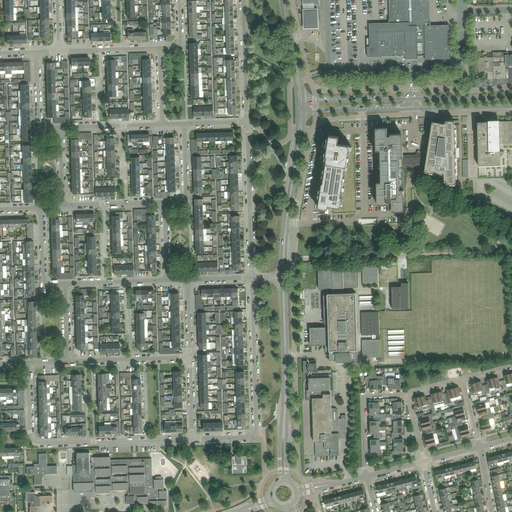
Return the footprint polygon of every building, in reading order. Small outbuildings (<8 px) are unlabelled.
[(389,21),(389,23),(369,23),(370,46),(367,47),(367,56),(372,56),(372,57),(397,56),(397,55),(400,55),(400,56),(401,56),(401,55),(405,55),(405,59),(415,58),(418,58),(417,55),(421,55),(425,55),(425,58),(425,60),(450,59),(450,48),(449,25),(430,25),(430,24),(429,22),(428,0),(388,0),(389,19),(389,21)] [(318,7),(303,8),(303,28),(319,27),(318,7)] [(198,31),(190,31),(190,37),(194,37),(194,39),(202,39),(202,35),(198,35),(198,31)] [(506,55),(506,52),(505,52),(505,53),(502,53),(502,52),(493,52),(493,57),(493,72),(493,79),(475,80),(475,87),(482,87),(488,86),(494,86),(500,85),(507,84),(506,55)] [(493,72),(493,57),(478,58),(478,73),(493,72)] [(24,70),(24,67),(30,67),(30,62),(24,62),(21,62),(21,61),(18,61),(18,62),(18,70),(24,70)] [(416,156),(402,156),(402,165),(414,167),(414,168),(415,169),(418,170),(418,169),(418,168),(425,169),(424,169),(424,172),(433,173),(434,171),(444,173),(444,182),(446,182),(446,184),(456,184),(455,176),(456,176),(456,157),(455,157),(455,147),(456,147),(455,129),(454,121),(445,121),(445,124),(441,124),(441,123),(432,121),(431,126),(431,129),(430,133),(430,136),(429,140),(429,143),(428,147),(427,150),(427,155),(420,156),(420,155),(420,154),(417,153),(417,154),(416,153),(416,156)] [(500,165),(500,157),(502,157),(504,152),(500,152),(500,143),(511,143),(511,121),(477,122),(478,165),(500,165)] [(402,165),(402,156),(402,146),(402,134),(390,134),(390,136),(387,136),(387,134),(387,128),(375,128),(375,139),(375,143),(376,152),(376,177),(377,177),(378,176),(378,183),(376,183),(377,194),(377,195),(377,203),(378,203),(381,203),(381,205),(389,204),(389,203),(389,202),(391,202),(391,203),(391,211),(404,211),(403,201),(403,182),(402,165)] [(82,142),(82,139),(80,139),(78,139),(77,139),(76,133),(73,133),(71,134),(71,139),(71,145),(79,145),(78,142),(82,142)] [(152,143),(152,136),(149,136),(149,134),(143,134),(143,142),(149,142),(149,143),(152,143)] [(329,135),(318,208),(328,209),(328,206),(340,208),(346,167),(347,167),(350,145),(338,144),(339,137),(329,135)] [(145,193),(141,193),(141,191),(141,187),(133,187),(133,193),(136,193),(136,196),(141,196),(145,196),(145,193)] [(153,191),(153,187),(149,187),(147,187),(145,187),(145,189),(147,189),(147,191),(148,196),(151,196),(151,194),(153,194),(153,191)] [(301,208),(308,209),(310,189),(304,188),(301,208)] [(120,222),(119,219),(122,219),(123,218),(123,212),(115,212),(115,216),(111,216),(112,222),(120,222)] [(235,214),(228,214),(229,222),(232,222),(240,222),(239,216),(235,216),(235,214)] [(156,269),(156,263),(146,263),(146,269),(152,269),(152,271),(153,273),(156,273),(156,269)] [(220,268),(220,274),(235,274),(235,270),(241,270),(241,264),(233,264),(233,267),(230,267),(230,270),(225,270),(225,268),(220,268)] [(362,266),(363,283),(378,283),(378,265),(362,266)] [(315,329),(311,329),(312,344),(315,344),(318,344),(321,344),(324,344),(325,344),(326,350),(326,351),(330,351),(330,353),(329,353),(330,361),(331,360),(357,359),(357,360),(358,359),(358,352),(357,352),(357,349),(358,349),(356,294),(356,293),(343,293),(343,290),(343,289),(344,289),(344,288),(357,287),(356,266),(318,267),(319,289),(331,288),(332,293),(328,293),(328,295),(327,295),(324,295),(325,328),(324,328),(321,329),(318,329),(315,329)] [(392,287),(392,309),(409,308),(409,283),(401,283),(401,287),(392,287)] [(35,295),(35,289),(27,289),(24,289),(24,298),(31,298),(30,295),(35,295)] [(154,292),(154,290),(151,290),(151,289),(148,289),(148,290),(148,298),(152,298),(152,301),(157,301),(156,292),(154,292)] [(136,293),(132,293),(132,301),(136,301),(136,302),(139,301),(139,303),(137,304),(138,309),(143,309),(142,298),(142,290),(136,290),(136,293)] [(360,310),(375,310),(375,290),(359,290),(360,310)] [(35,308),(35,301),(32,301),(32,299),(24,299),(24,304),(24,308),(28,308),(35,308)] [(140,313),(137,313),(137,320),(144,319),(147,319),(147,311),(140,311),(140,313)] [(361,312),(362,335),(380,334),(379,312),(361,312)] [(388,330),(389,355),(405,355),(404,350),(405,350),(404,329),(388,330)] [(380,339),(362,340),(362,357),(380,357),(380,339)] [(88,343),(85,343),(77,343),(77,349),(84,349),(84,351),(88,351),(88,350),(88,343)] [(307,361),(303,361),(303,366),(304,366),(304,368),(303,368),(303,373),(307,373),(309,373),(310,373),(315,373),(315,371),(317,371),(316,363),(315,363),(315,360),(310,361),(309,361),(307,361)] [(132,385),(140,384),(140,372),(132,372),(132,379),(129,379),(130,385),(132,385)] [(381,380),(376,380),(376,388),(376,389),(378,389),(382,389),(382,385),(385,385),(385,376),(385,374),(383,374),(383,376),(382,376),(381,377),(381,380)] [(401,379),(394,379),(395,388),(395,389),(397,388),(401,388),(401,385),(404,384),(404,379),(403,374),(400,374),(401,379)] [(511,383),(509,374),(504,375),(505,380),(502,380),(504,389),(507,388),(506,384),(511,383)] [(49,384),(49,381),(46,381),(43,381),(43,375),(38,375),(39,387),(46,387),(46,384),(49,384)] [(366,378),(365,378),(365,382),(367,382),(367,386),(370,386),(370,389),(374,389),(376,389),(376,388),(376,380),(376,375),(373,375),(373,377),(370,377),(366,377),(366,378)] [(385,376),(385,385),(388,385),(388,389),(393,389),(395,389),(395,388),(394,379),(394,376),(385,376)] [(344,438),(346,438),(346,415),(341,415),(341,419),(339,419),(338,412),(338,411),(338,410),(337,409),(336,408),(335,408),(334,408),(331,408),(331,394),(330,394),(330,390),(331,390),(330,377),(308,378),(309,391),(307,391),(307,400),(312,400),(314,442),(315,441),(316,456),(340,455),(339,437),(344,437),(344,438)] [(504,387),(502,380),(499,381),(498,377),(492,378),(495,387),(495,390),(501,389),(501,390),(504,389),(504,387)] [(495,387),(492,378),(487,380),(488,384),(485,385),(487,392),(490,391),(489,388),(495,387)] [(481,381),(476,382),(475,382),(478,391),(481,390),(482,393),(487,392),(485,385),(482,385),(481,381)] [(464,397),(462,391),(460,391),(459,387),(457,387),(457,386),(453,387),(455,397),(461,396),(461,398),(464,397)] [(12,388),(12,396),(18,396),(18,393),(24,392),(24,388),(18,388),(15,388),(15,387),(12,387),(12,388)] [(455,397),(453,387),(449,388),(450,389),(448,390),(449,394),(446,395),(448,404),(452,403),(451,398),(455,397)] [(448,404),(446,395),(443,396),(442,391),(436,393),(438,401),(439,404),(444,403),(445,405),(448,404)] [(439,404),(438,401),(436,393),(435,393),(435,392),(432,393),(431,394),(432,398),(429,399),(431,407),(433,413),(436,412),(434,405),(439,404)] [(425,395),(419,397),(422,406),(423,410),(430,408),(430,407),(431,407),(429,399),(426,400),(425,395)] [(398,401),(398,398),(390,399),(390,402),(392,402),(393,406),(389,406),(389,405),(386,405),(386,408),(393,408),(402,407),(402,401),(398,401)] [(369,402),(369,407),(369,408),(379,408),(378,402),(383,402),(383,399),(374,399),(374,402),(369,402)] [(487,408),(485,403),(489,402),(489,399),(480,401),(481,404),(476,405),(477,405),(475,406),(476,410),(478,410),(487,408)] [(398,414),(402,414),(402,407),(393,408),(393,413),(386,413),(386,417),(391,417),(399,417),(398,414)] [(465,414),(463,408),(456,410),(455,407),(448,409),(449,412),(455,411),(456,416),(465,414)] [(493,412),(492,413),(490,407),(487,408),(478,410),(479,416),(484,415),(484,418),(494,415),(493,412)] [(379,414),(379,408),(369,408),(369,415),(373,415),(373,418),(386,417),(386,413),(379,414)] [(431,423),(429,417),(433,416),(432,413),(429,414),(429,417),(420,419),(420,421),(419,421),(420,425),(431,423)] [(453,422),(448,423),(449,427),(452,426),(462,423),(462,420),(466,419),(465,414),(456,416),(452,417),(453,422)] [(489,420),(495,418),(494,415),(484,418),(485,420),(481,421),(482,427),(491,425),(489,420)] [(379,427),(379,421),(381,421),(381,417),(373,418),(373,421),(370,421),(370,427),(379,427)] [(399,420),(399,417),(391,417),(391,420),(393,420),(393,426),(403,426),(402,420),(399,420)] [(19,425),(19,422),(17,422),(17,420),(13,420),(13,422),(13,430),(25,430),(25,425),(19,425)] [(247,420),(246,420),(238,420),(238,426),(236,426),(236,430),(244,429),(244,426),(246,426),(246,423),(247,422),(247,420)] [(116,422),(110,423),(110,426),(111,426),(111,434),(117,433),(120,433),(119,421),(116,421),(116,422)] [(432,428),(431,423),(420,425),(421,430),(422,429),(423,430),(428,429),(428,432),(429,432),(435,430),(434,427),(432,428)] [(463,426),(462,423),(452,426),(452,429),(455,428),(456,434),(460,433),(469,430),(468,425),(463,426)] [(86,424),(76,424),(77,435),(83,434),(83,429),(86,429),(86,424)] [(492,430),(491,425),(482,427),(484,433),(490,431),(491,434),(499,432),(498,428),(492,430)] [(403,432),(403,428),(403,426),(393,426),(393,433),(392,433),(392,436),(399,435),(399,432),(403,432)] [(379,430),(386,430),(386,427),(379,427),(370,427),(370,434),(374,433),(374,436),(381,436),(381,433),(379,433),(379,430)] [(435,433),(435,430),(429,432),(428,432),(429,435),(424,436),(424,437),(423,437),(424,442),(434,439),(433,434),(435,433)] [(466,437),(470,436),(469,430),(460,433),(456,434),(458,439),(455,440),(456,443),(466,440),(466,437)] [(399,439),(399,435),(392,436),(392,439),(394,439),(394,445),(403,445),(403,438),(399,439)] [(380,442),(379,439),(381,439),(381,438),(382,438),(382,436),(381,436),(374,436),(374,439),(370,439),(370,446),(380,445),(380,446),(387,445),(387,442),(380,442)] [(436,444),(434,439),(424,442),(426,446),(427,446),(427,447),(434,445),(435,448),(442,446),(441,443),(436,444)] [(380,452),(380,446),(380,445),(370,446),(371,452),(374,452),(374,455),(382,455),(382,451),(380,452)] [(403,451),(403,447),(403,445),(394,445),(394,451),(392,451),(392,454),(400,454),(400,451),(403,451)] [(20,448),(14,448),(14,455),(14,458),(20,458),(20,460),(23,460),(23,450),(20,450),(20,448)] [(164,489),(163,479),(162,479),(162,476),(157,477),(154,479),(152,477),(153,477),(152,466),(152,459),(141,459),(141,461),(130,462),(130,459),(110,460),(110,456),(95,457),(91,457),(92,463),(90,463),(90,452),(77,453),(77,465),(73,465),(73,466),(74,483),(74,491),(94,491),(94,490),(94,489),(97,489),(97,493),(111,493),(111,489),(113,489),(113,490),(128,490),(128,496),(126,496),(126,503),(133,503),(138,503),(138,504),(148,503),(148,502),(150,502),(150,508),(165,507),(165,505),(167,505),(167,500),(165,500),(165,498),(167,498),(167,490),(162,491),(162,489),(164,489)] [(508,452),(501,454),(503,460),(504,463),(510,461),(509,459),(508,452)] [(35,484),(42,484),(42,474),(57,474),(57,466),(47,466),(47,454),(39,454),(39,464),(34,464),(34,466),(27,467),(27,474),(34,474),(35,484)] [(247,473),(247,456),(242,456),(242,454),(235,454),(235,455),(235,456),(232,456),(232,473),(247,473)] [(497,462),(495,456),(492,457),(491,456),(489,456),(489,457),(488,457),(489,460),(487,460),(489,466),(490,465),(490,464),(497,462)] [(475,461),(468,463),(470,469),(476,468),(475,461)] [(470,469),(468,463),(462,465),(463,471),(470,469)] [(463,471),(462,465),(455,466),(457,473),(463,471)] [(1,476),(0,475),(0,498),(10,498),(10,500),(13,500),(13,492),(10,492),(9,491),(9,485),(13,485),(12,475),(1,476)] [(416,476),(409,478),(411,484),(417,483),(418,485),(421,484),(420,478),(416,479),(416,476)] [(405,486),(403,479),(397,481),(398,488),(399,491),(406,489),(405,486)] [(398,488),(397,481),(390,483),(392,489),(398,488)] [(392,489),(390,483),(384,485),(386,494),(393,493),(392,489)] [(379,492),(376,493),(377,497),(386,494),(384,485),(377,486),(379,492)] [(363,490),(356,492),(358,498),(365,496),(363,490)] [(358,498),(356,492),(350,493),(352,500),(358,498)] [(352,500),(350,493),(344,495),(345,501),(352,500)] [(30,506),(29,511),(35,511),(36,506),(39,506),(40,505),(40,501),(52,501),(52,495),(39,496),(35,496),(35,494),(28,495),(28,502),(30,502),(30,506)] [(345,501),(344,495),(337,497),(339,503),(345,501)] [(339,503),(337,497),(331,498),(333,505),(339,503)] [(333,505),(331,498),(325,500),(326,506),(333,505)] [(504,501),(497,502),(499,508),(505,507),(508,506),(507,500),(504,501)] [(394,508),(393,504),(392,504),(391,502),(382,505),(384,511),(390,509),(394,508)]
